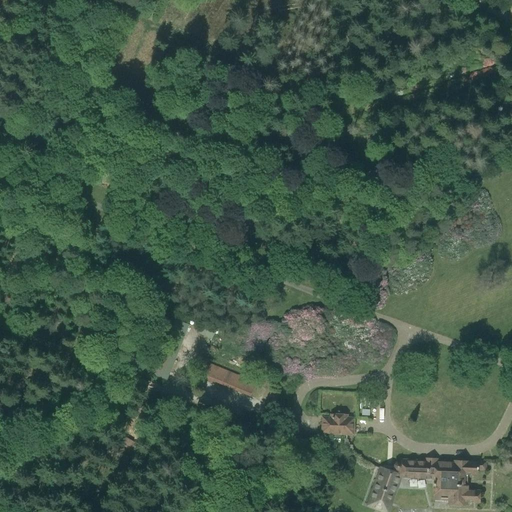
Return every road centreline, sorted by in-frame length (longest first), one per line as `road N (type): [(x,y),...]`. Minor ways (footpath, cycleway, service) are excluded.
road 1 (unclassified): [(409,330),(0,167)]
road 2 (unclassified): [(479,188),(103,0)]
road 3 (unclassified): [(0,326),(228,415),(249,409),(296,422)]
road 4 (unclassified): [(386,379),(383,418),(416,448),(475,451),(511,408)]
